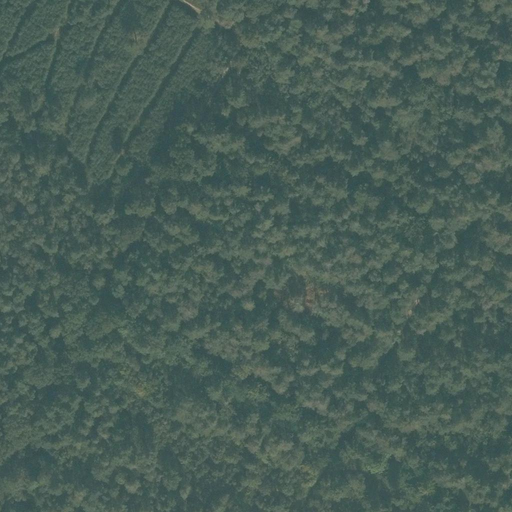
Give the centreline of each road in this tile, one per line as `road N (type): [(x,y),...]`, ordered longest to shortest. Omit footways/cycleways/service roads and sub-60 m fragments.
road 1 (track): [(491,511),(100,293)]
road 2 (track): [(300,511),(452,238),(474,234),(511,158)]
road 3 (track): [(100,293),(245,39)]
road 4 (track): [(292,0),(511,115)]
road 5 (track): [(0,472),(100,293)]
